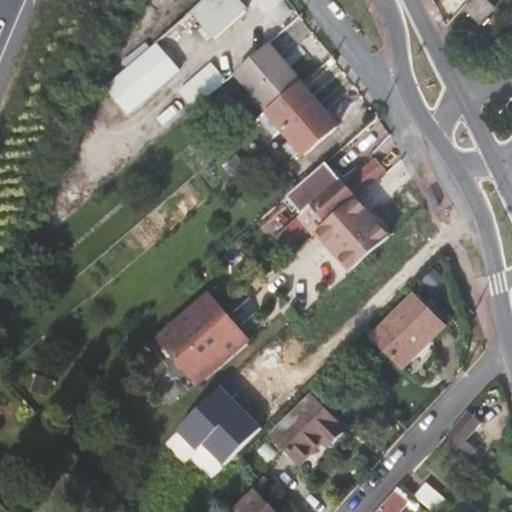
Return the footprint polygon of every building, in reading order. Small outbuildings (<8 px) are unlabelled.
[(244,9),(235,0),(209,0),(194,13),(214,35),(244,9)] [(471,0),(469,3),(483,17),(496,3),(493,0),(471,0)] [(301,82),(267,42),(235,70),(268,109),(301,82)] [(169,77),(178,87),(192,74),(179,69),(158,45),(108,88),(128,112),(169,77)] [(192,74),(178,87),(194,106),(225,79),(211,62),(195,76),(192,74)] [(316,100),(301,82),(268,109),(261,117),(276,134),(279,131),(282,129),(316,100)] [(337,125),(316,100),(282,129),(303,153),(337,125)] [(344,185),(324,163),(314,172),(286,196),(302,214),(315,202),(329,217),(386,166),(376,155),(344,185)] [(286,196),(248,229),(264,247),(290,224),(302,214),(286,196)] [(290,224),(264,247),(270,254),(296,230),(290,224)] [(164,335),(178,351),(227,309),(213,293),(164,335)] [(444,325),(414,294),(373,335),(403,367),(444,325)] [(227,309),(178,351),(182,355),(181,361),(186,367),(191,366),(202,379),(251,337),(227,309)] [(345,429),(312,396),(273,434),(300,462),(323,439),(330,445),(345,429)] [(449,434),(470,454),(476,448),(467,439),(483,422),(470,410),(449,434)] [(429,481),(418,493),(436,511),(447,499),(429,481)] [(391,511),(419,511),(394,490),(382,504),(391,511)] [(274,511),(254,491),(232,511),(274,511)]
